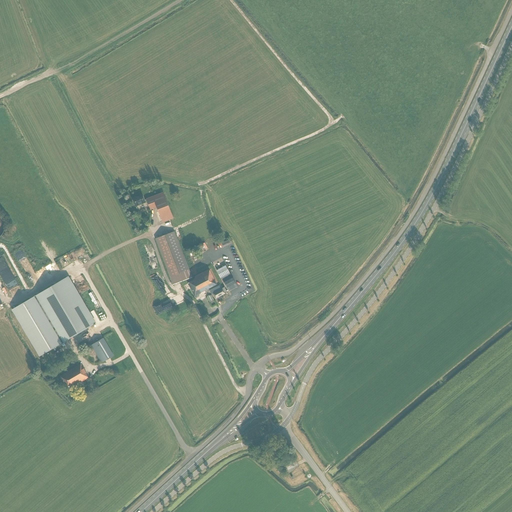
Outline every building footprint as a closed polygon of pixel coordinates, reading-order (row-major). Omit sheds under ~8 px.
[(142,193),(132,197),(135,206),(146,202),(146,201),(147,200),(151,209),(157,206),(163,222),(173,218),(163,191),(146,198),(145,199),(142,193)] [(173,285),(192,277),(178,242),(174,231),(155,239),(159,249),(173,285)] [(3,256),(0,258),(0,274),(11,296),(16,294),(16,296),(22,293),(21,291),(24,289),(21,283),(18,285),(3,256)] [(229,291),(237,287),(225,265),(216,270),(220,278),(221,278),(221,279),(222,279),(229,291)] [(209,291),(211,294),(221,289),(219,286),(218,287),(209,270),(186,281),(195,298),(199,296),(199,294),(201,293),(204,294),(209,291)] [(95,324),(67,277),(11,310),(39,357),(95,324)] [(215,299),(225,293),(224,292),(227,291),(224,287),(213,293),(215,299)] [(114,355),(103,338),(91,345),(102,362),(114,355)] [(86,374),(81,364),(60,376),(60,377),(68,389),(72,387),(73,388),(77,386),(76,385),(88,378),(86,374)] [(294,466),(293,465),(291,461),(283,465),(286,471),(294,466)]
